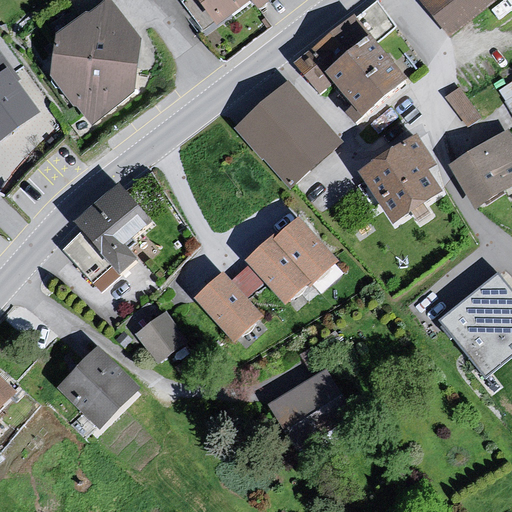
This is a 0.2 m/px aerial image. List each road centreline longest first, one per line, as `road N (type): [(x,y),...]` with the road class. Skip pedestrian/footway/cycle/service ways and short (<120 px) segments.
road 1 (residential): [(0,289),(86,198),(343,0)]
road 2 (unknown): [(8,280),(164,383),(226,402)]
